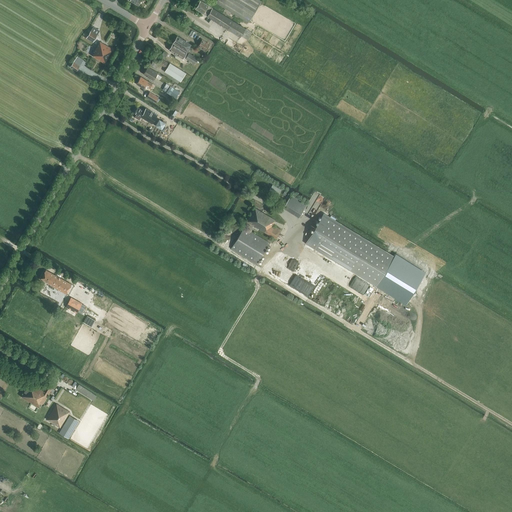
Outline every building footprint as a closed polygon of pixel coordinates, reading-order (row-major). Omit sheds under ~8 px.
[(204,14),(209,5),(201,0),(196,9),(203,13),(204,14)] [(248,22),(262,0),(261,0),(217,0),(216,2),(248,22)] [(207,17),(212,8),(209,5),(204,14),(203,13),(203,14),(207,17)] [(212,8),(207,17),(240,37),(241,36),(246,28),(212,8)] [(99,30),(93,26),(86,38),(93,41),(99,30)] [(252,33),(246,28),(241,36),(248,40),(251,35),(252,36),(252,34),(252,33)] [(173,43),(187,52),(191,44),(177,36),(173,43)] [(205,51),(210,44),(202,39),(198,46),(205,51)] [(95,48),(110,57),(114,50),(100,41),(95,48)] [(187,52),(173,43),(168,50),(183,59),(187,52)] [(110,57),(95,48),(94,51),(94,52),(92,56),(106,64),(110,57)] [(194,64),(198,58),(189,53),(185,58),(194,64)] [(153,54),(148,63),(155,67),(158,62),(159,63),(165,67),(168,63),(161,58),(161,59),(153,54)] [(76,71),(80,66),(73,62),(70,67),(76,71)] [(170,63),(165,71),(181,81),(186,73),(170,63)] [(148,66),(143,74),(152,79),(153,80),(156,77),(160,80),(162,76),(161,75),(158,73),(156,71),(148,66)] [(152,88),(154,85),(153,84),(141,76),(136,84),(144,88),(146,85),(150,87),(151,87),(152,88)] [(176,99),(180,92),(170,86),(166,92),(176,99)] [(150,92),(147,97),(156,102),(159,97),(150,92)] [(138,107),(134,113),(136,114),(135,117),(139,120),(141,117),(152,124),(157,115),(146,108),(144,111),(138,107)] [(166,123),(159,119),(155,125),(162,129),(166,123)] [(270,190),(269,192),(271,194),(272,192),(277,195),(281,189),(273,184),(269,190),(270,190)] [(299,217),(307,205),(291,195),(283,207),(299,217)] [(276,239),(281,230),(273,225),(276,219),(256,208),(247,221),(276,239)] [(393,257),(324,215),(309,243),(379,286),(393,257)] [(257,265),(270,243),(244,227),(231,249),(257,265)] [(66,294),(71,284),(46,270),(41,279),(66,294)] [(77,313),(82,303),(71,297),(65,307),(77,313)] [(82,316),(87,308),(82,305),(78,313),(82,316)] [(43,404),(54,385),(43,378),(38,386),(30,381),(21,397),(40,408),(42,403),(43,404)] [(89,397),(92,393),(79,384),(76,389),(89,397)] [(60,428),(70,412),(57,403),(49,415),(50,416),(48,420),(60,428)] [(59,433),(69,438),(79,421),(70,415),(59,433)]
